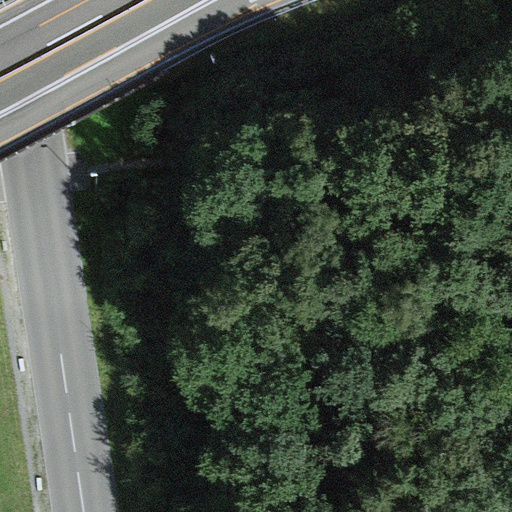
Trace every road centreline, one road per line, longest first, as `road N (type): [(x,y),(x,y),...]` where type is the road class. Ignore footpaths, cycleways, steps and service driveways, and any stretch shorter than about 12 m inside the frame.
road 1 (tertiary): [(81,511),(5,0)]
road 2 (motorway): [(0,80),(245,0)]
road 3 (motorway): [(0,69),(127,0)]
